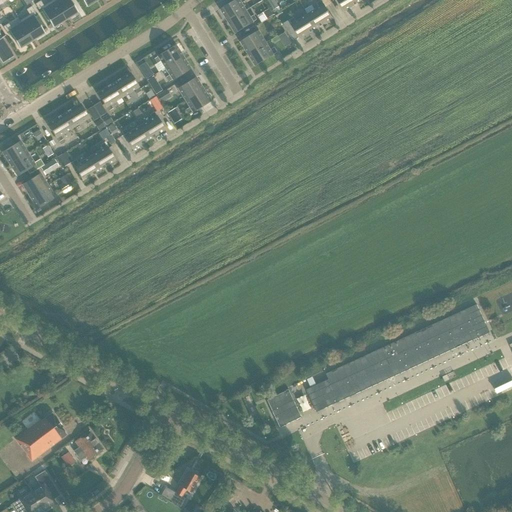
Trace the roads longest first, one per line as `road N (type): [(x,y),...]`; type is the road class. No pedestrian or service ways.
road 1 (tertiary): [(345,511),(162,409)]
road 2 (unclassified): [(19,117),(188,10)]
road 3 (tertiary): [(162,409),(0,315)]
road 4 (unclassified): [(97,511),(122,492),(162,409)]
